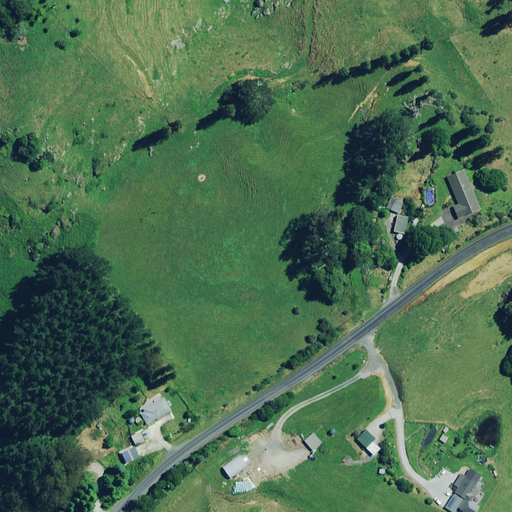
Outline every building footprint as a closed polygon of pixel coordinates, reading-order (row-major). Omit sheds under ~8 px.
[(481,209),(464,171),(447,177),(457,204),(452,207),(457,220),(481,209)] [(403,202),(390,196),(385,208),(398,213),(403,202)] [(408,218),(397,215),(393,231),(405,234),(408,218)] [(172,410),(163,397),(141,409),(143,412),(140,414),(146,425),(172,410)] [(377,438),(366,428),(355,439),(367,450),(377,438)] [(145,440),(141,431),(131,437),(135,445),(145,440)] [(249,465),(241,454),(222,466),(230,478),(249,465)] [(350,459),(346,455),(341,460),(346,464),(350,459)] [(479,485),(464,476),(453,493),(469,502),(479,485)] [(242,491),(239,482),(230,485),(234,494),(242,491)]
